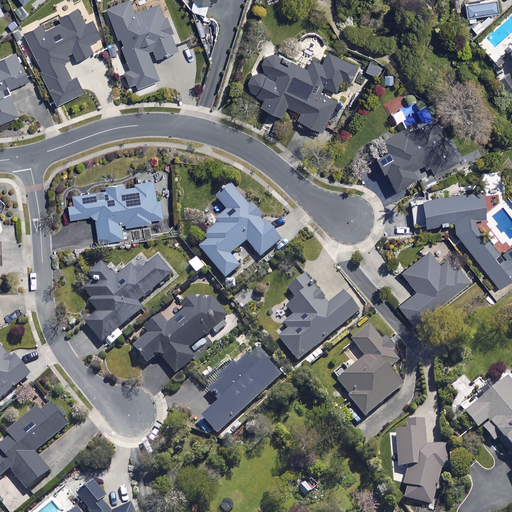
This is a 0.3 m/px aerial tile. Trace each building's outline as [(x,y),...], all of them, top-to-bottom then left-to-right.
[(152,49),(155,58),(177,50),(175,44),(181,42),(165,0),(126,0),(106,7),(128,70),(123,71),(130,89),(159,79),(148,50),(152,49)] [(486,0),(463,4),(466,17),(468,17),(468,22),(475,21),(474,16),(499,12),(496,0),(486,0)] [(84,22),(77,6),(57,16),(60,22),(50,27),(47,22),(23,32),(55,103),(82,91),(75,75),(69,78),(62,62),(69,59),(66,54),(72,51),(75,59),(92,52),(88,43),(99,38),(91,19),(84,22)] [(253,70),(245,88),(262,96),(258,104),(279,114),(283,105),(298,112),(295,118),(321,130),(335,99),(318,91),(321,84),(336,91),(339,82),(349,87),(359,65),(327,50),(322,63),(311,58),(306,69),(267,51),(257,72),(253,70)] [(27,79),(15,51),(0,57),(0,122),(17,115),(6,89),(27,79)] [(393,73),(383,73),(383,84),(393,84),(393,73)] [(511,92),(511,78),(509,73),(498,78),(506,95),(511,92)] [(458,161),(436,115),(408,128),(407,126),(380,139),(386,149),(374,155),(381,170),(383,169),(393,188),(416,177),(412,169),(427,162),(432,173),(458,161)] [(122,238),(120,224),(123,224),(124,226),(150,223),(149,218),(162,217),(160,201),(156,201),(154,179),(134,182),(134,185),(128,186),(127,182),(102,185),(103,195),(96,196),(96,191),(71,194),(72,204),(66,205),(67,219),(95,215),(98,241),(122,238)] [(203,232),(208,239),(199,247),(225,279),(239,267),(230,255),(246,241),(260,257),(281,240),(233,183),(214,198),(226,212),(203,232)] [(453,229),(497,288),(511,277),(511,242),(496,255),(475,226),(474,218),(484,217),(481,192),(420,197),(421,203),(409,204),(411,224),(453,220),(453,229)] [(438,264),(428,250),(400,270),(415,291),(397,304),(411,323),(469,281),(458,265),(454,268),(447,258),(438,264)] [(92,281),(83,288),(92,298),(88,301),(98,312),(85,323),(106,349),(120,337),(116,332),(143,309),(138,304),(173,274),(158,257),(138,274),(131,265),(117,277),(103,260),(86,274),(92,281)] [(310,291),(301,279),(287,290),(295,300),(286,307),(294,316),(284,324),(288,330),(278,338),(297,362),(359,313),(344,293),(329,305),(315,288),(310,291)] [(195,358),(188,348),(211,330),(216,336),(228,326),(225,322),(228,319),(211,297),(206,302),(202,296),(196,301),(192,296),(179,306),(183,311),(167,324),(160,316),(143,329),(147,334),(132,346),(146,364),(159,354),(175,374),(195,358)] [(398,361),(369,325),(351,340),(365,357),(335,381),(365,417),(403,386),(389,369),(398,361)] [(11,359),(0,345),(0,399),(30,374),(14,356),(11,359)] [(256,347),(236,365),(234,362),(218,377),(220,380),(209,390),(219,401),(201,417),(217,434),(282,375),(256,347)] [(511,371),(464,412),(478,428),(481,426),(495,443),(502,437),(511,449),(511,371)] [(69,424),(52,403),(40,412),(37,408),(7,433),(10,436),(0,443),(0,450),(3,454),(0,457),(0,477),(10,470),(26,490),(50,471),(34,452),(69,424)] [(440,470),(443,470),(449,446),(426,441),(425,418),(406,419),(407,426),(396,426),(398,466),(406,466),(401,486),(407,487),(404,500),(431,506),(440,470)] [(136,511),(131,501),(112,510),(102,498),(107,493),(94,478),(76,492),(92,511),(89,511),(82,511),(77,505),(67,511),(136,511)]
